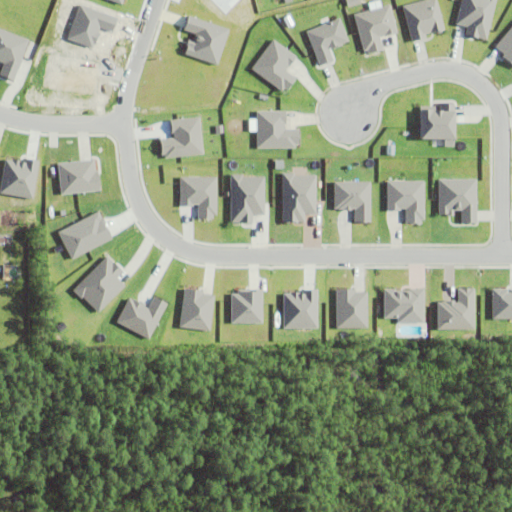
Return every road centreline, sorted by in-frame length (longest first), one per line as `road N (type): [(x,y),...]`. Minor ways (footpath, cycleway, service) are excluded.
road 1 (residential): [(511,256),(201,256),(173,246),(138,209),(125,125),(127,75),(151,0)]
road 2 (residential): [(346,116),(379,86),(427,72),(458,73),(482,86),(500,117),(501,256)]
road 3 (residential): [(0,115),(48,125),(125,125)]
